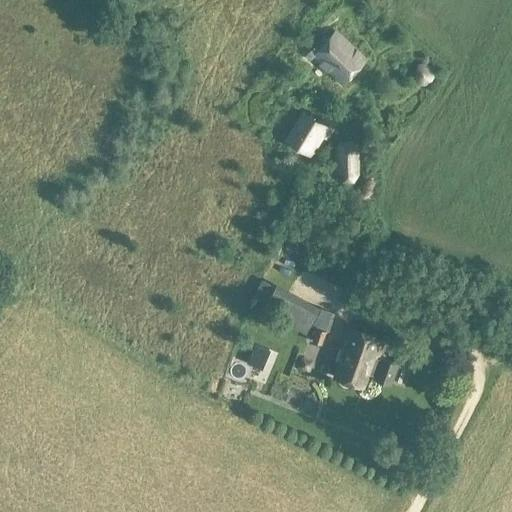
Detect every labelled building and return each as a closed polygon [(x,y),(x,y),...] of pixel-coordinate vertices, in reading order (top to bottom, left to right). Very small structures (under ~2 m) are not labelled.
[(343,85),(365,61),(335,33),(313,57),(343,85)] [(421,87),(434,75),(421,62),(409,74),(421,87)] [(303,113),(287,140),(310,156),(321,137),(328,141),(334,131),(303,113)] [(342,140),(336,149),(336,175),(342,184),(354,183),(360,175),(360,148),(353,140),(342,140)] [(341,348),(345,349),(335,376),(364,387),(374,360),(378,361),(386,341),(348,327),(341,348)] [(323,347),(328,332),(318,329),(313,343),(323,347)]
